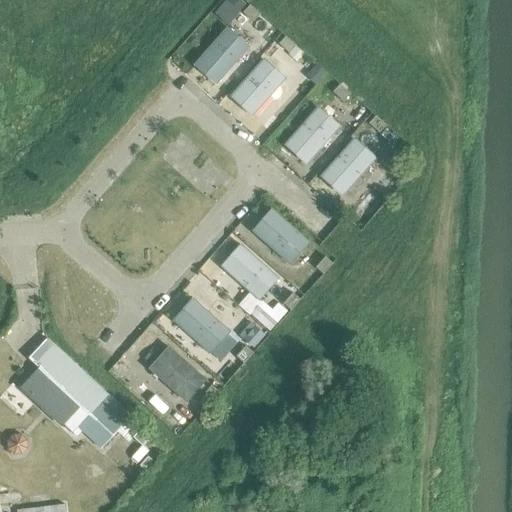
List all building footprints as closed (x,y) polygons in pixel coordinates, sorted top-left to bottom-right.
[(225,0),(225,1),(240,13),(246,5),(239,0),(225,0)] [(227,27),(240,13),(225,1),(213,15),(227,27)] [(260,15),(249,6),(243,13),(254,22),(260,15)] [(215,87),(249,48),(226,28),(192,67),(215,87)] [(289,54),(296,46),(285,37),(279,45),(289,54)] [(296,46),(289,54),(298,61),(304,54),(296,46)] [(251,118),(286,80),(285,79),(291,71),(272,53),(265,61),(263,59),(228,98),(251,118)] [(316,64),(305,76),(315,86),(326,74),(319,67),(316,64)] [(343,102),(349,95),(339,86),(333,93),(343,102)] [(305,167),(340,127),(317,108),(282,147),(305,167)] [(379,134),(385,127),(374,117),(368,124),(379,134)] [(342,198),(376,159),(354,139),(319,178),(342,198)] [(289,266),(309,243),(271,209),(251,232),(289,266)] [(240,245),(219,268),(249,294),(259,302),(279,280),(240,245)] [(331,264),(324,258),(314,268),(322,275),(331,264)] [(299,301),(292,294),(282,305),(289,312),(299,301)] [(230,333),(192,299),(171,322),(210,356),(230,333)] [(261,302),(250,314),(269,332),(286,312),(287,312),(278,303),(277,304),(271,311),(261,302)] [(250,322),(239,335),(253,348),(264,335),(250,322)] [(129,418),(45,340),(28,358),(79,406),(62,424),(75,435),(80,430),(101,449),(129,418)] [(206,381),(167,347),(147,370),(185,404),(206,381)]
